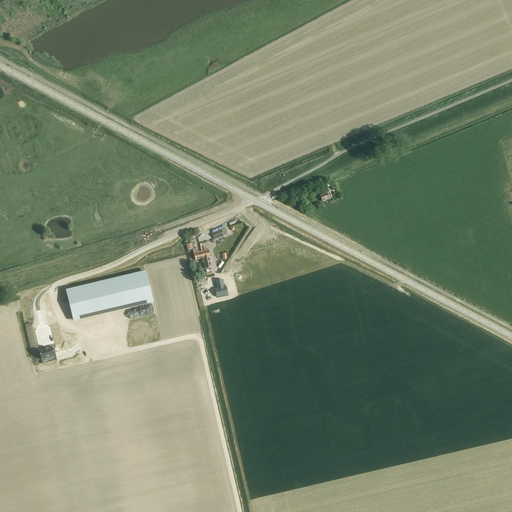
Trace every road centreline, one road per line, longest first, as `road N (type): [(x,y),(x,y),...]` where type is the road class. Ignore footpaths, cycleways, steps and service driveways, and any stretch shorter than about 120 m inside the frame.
road 1 (track): [(63,323),(81,359),(189,337),(200,342),(239,511)]
road 2 (tertiary): [(251,199),(0,67)]
road 3 (tertiary): [(511,336),(261,204)]
road 4 (unclassified): [(261,204),(344,152),(511,82)]
road 5 (unclassified): [(73,330),(50,303),(54,284),(251,199)]
